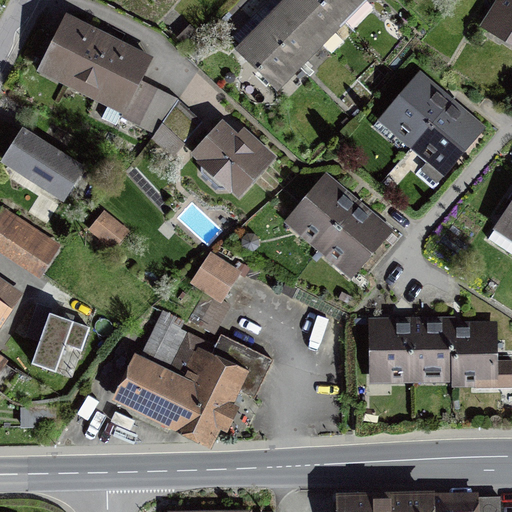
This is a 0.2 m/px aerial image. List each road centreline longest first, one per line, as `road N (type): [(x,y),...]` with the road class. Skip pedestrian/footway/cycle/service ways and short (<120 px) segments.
road 1 (secondary): [(511,466),(106,473)]
road 2 (residential): [(511,126),(408,247),(402,264),(452,296)]
